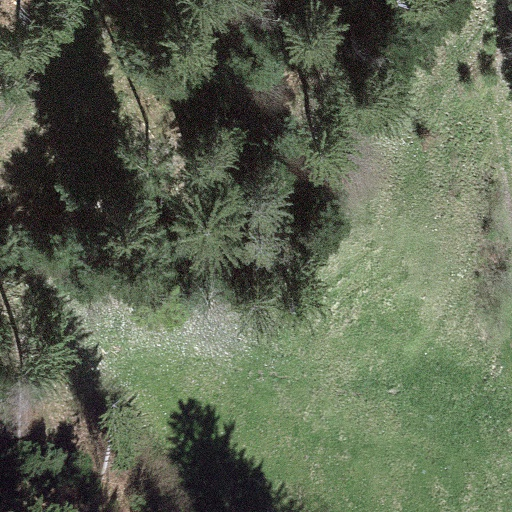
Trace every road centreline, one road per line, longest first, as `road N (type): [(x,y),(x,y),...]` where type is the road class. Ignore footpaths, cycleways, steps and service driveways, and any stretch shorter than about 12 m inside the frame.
road 1 (track): [(511,180),(501,133),(511,50)]
road 2 (track): [(46,0),(29,86),(0,116)]
